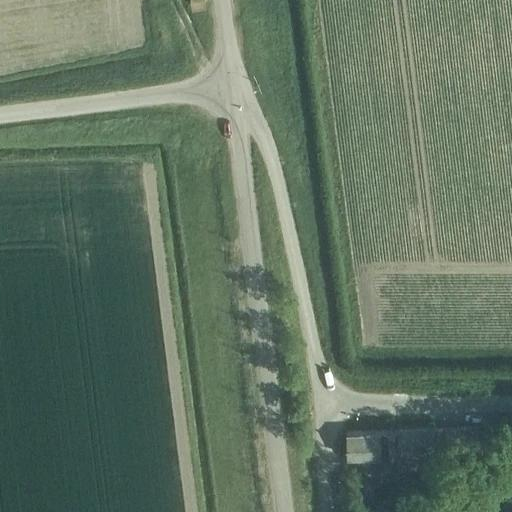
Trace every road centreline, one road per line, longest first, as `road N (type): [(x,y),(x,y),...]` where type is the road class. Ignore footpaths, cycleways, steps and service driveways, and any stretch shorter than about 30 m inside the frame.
road 1 (tertiary): [(283,511),(233,105)]
road 2 (unclassified): [(333,405),(312,346),(272,162),(261,129),(233,105)]
road 3 (unclassified): [(0,114),(230,86)]
road 4 (unclassified): [(333,405),(511,405)]
